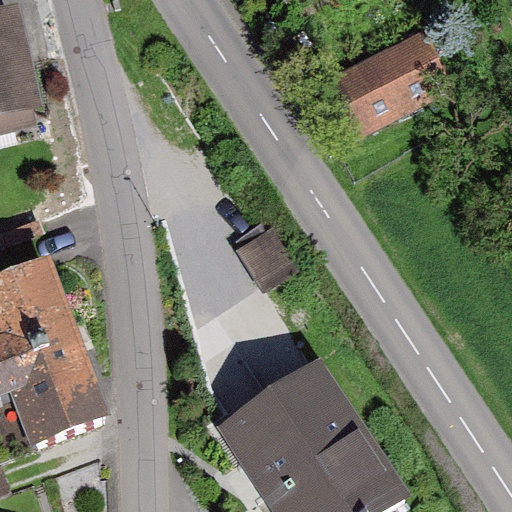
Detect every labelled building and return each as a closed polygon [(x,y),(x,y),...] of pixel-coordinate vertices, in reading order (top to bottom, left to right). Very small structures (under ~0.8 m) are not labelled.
[(263,0),(285,31),(331,0),(263,0)] [(23,27),(0,32),(0,136),(46,126),(23,27)] [(425,41),(330,87),(360,150),(456,104),(425,41)] [(294,274),(273,240),(244,258),(265,292),(294,274)] [(0,480),(109,441),(51,283),(0,302),(0,480)] [(325,352),(218,422),(277,511),(388,511),(418,493),(325,352)]
